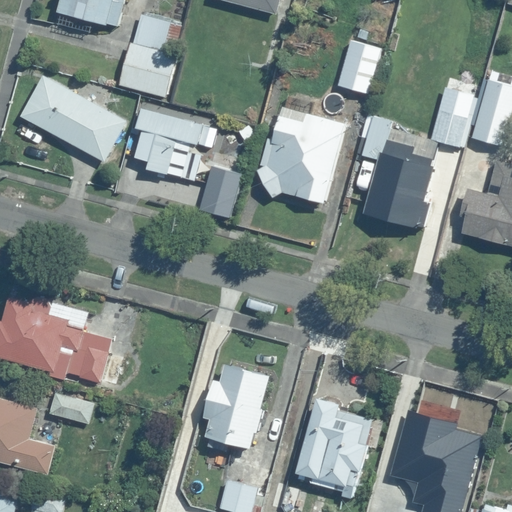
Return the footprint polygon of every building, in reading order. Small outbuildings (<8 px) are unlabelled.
[(64,0),(61,12),(122,28),(129,0),(64,0)] [(216,0),(278,17),(282,0),(216,0)] [(133,43),(121,84),(169,98),(190,26),(146,13),(137,44),(133,43)] [(386,47),(354,39),(340,85),(372,94),(386,47)] [(471,46),(463,78),(455,109),(475,114),(488,61),(491,61),(493,51),(471,46)] [(48,72),(23,117),(106,165),(132,121),(48,72)] [(511,82),(492,78),(491,84),(476,140),(509,149),(511,136),(511,82)] [(209,125),(145,108),(138,131),(145,133),(138,158),(152,162),(149,169),(183,178),(188,161),(176,157),(180,141),(203,147),(209,125)] [(381,160),(381,161),(366,214),(426,230),(436,197),(429,195),(443,144),(463,149),(472,117),(442,108),(434,139),(397,129),(400,119),(371,112),(365,136),(369,138),(364,155),(381,160)] [(274,198),(284,193),(327,205),(350,124),(310,113),(307,123),(282,116),(275,141),(271,140),(262,173),(274,198)] [(466,219),(462,234),(511,246),(511,162),(500,159),(492,194),(470,188),(462,218),(466,219)] [(168,176),(160,200),(201,213),(209,190),(168,176)] [(0,320),(0,357),(54,372),(52,377),(68,381),(71,373),(117,385),(125,356),(86,346),(94,313),(55,303),(52,313),(38,309),(39,304),(11,297),(5,322),(0,320)] [(212,422),(208,438),(256,450),(275,377),(229,365),(224,383),(217,381),(206,420),(212,422)] [(59,391),(53,413),(92,423),(98,400),(59,391)] [(45,407),(0,396),(0,463),(53,475),(60,444),(38,439),(45,407)] [(345,404),(320,397),(299,474),(313,478),(312,483),(358,496),(372,445),(369,444),(376,420),(344,410),(345,404)] [(398,465),(408,468),(399,499),(425,507),(423,511),(461,511),(482,449),(463,443),(465,436),(413,419),(398,465)] [(256,511),(262,487),(231,480),(223,511),(256,511)] [(294,511),(301,488),(279,482),(273,508),(288,511),(294,511)] [(0,511),(28,511),(31,503),(0,496),(0,511)] [(34,511),(80,511),(82,498),(35,496),(34,511)]
